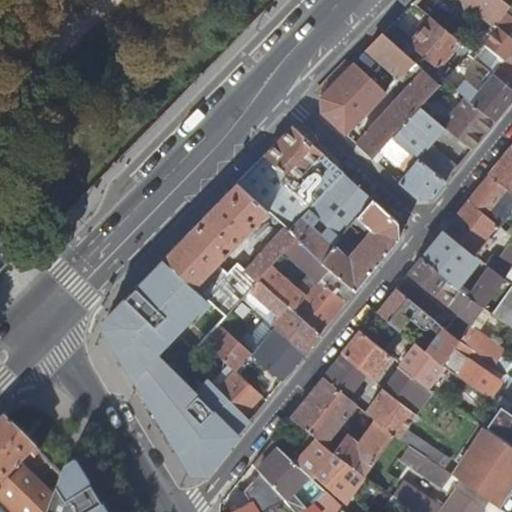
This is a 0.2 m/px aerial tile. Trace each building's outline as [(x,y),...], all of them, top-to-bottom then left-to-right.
[(462,0),(492,25),(495,27),(506,14),(510,9),(500,0),(462,0)] [(495,27),(511,40),(511,18),(506,14),(495,27)] [(437,70),(461,43),(431,19),(408,46),(437,70)] [(511,91),(511,40),(495,27),(492,25),(471,51),(472,52),(468,55),(494,76),(501,82),(511,91)] [(439,87),(384,35),(368,52),(399,80),(410,68),(414,72),(419,76),(396,102),(389,96),(386,99),(393,106),(357,144),(374,159),(393,138),(415,113),(420,107),(439,87)] [(343,78),(342,77),(321,98),(322,113),(346,134),(387,93),(356,65),(343,78)] [(410,68),(399,80),(404,84),(414,72),(410,68)] [(494,121),(511,99),(511,91),(501,82),(494,76),(479,93),(463,80),(455,89),(467,99),(494,121)] [(472,149),(494,121),(467,99),(456,112),(444,127),(466,145),(472,149)] [(447,180),(456,168),(452,164),(466,145),(444,127),(439,123),(420,107),(415,113),(393,138),(447,180)] [(444,127),(456,112),(451,109),(439,123),(444,127)] [(314,205),(345,174),(293,127),(265,156),(285,175),(295,184),(294,185),(314,205)] [(431,198),(447,180),(393,138),(374,159),(378,163),(384,156),(407,174),(399,183),(418,200),(431,198)] [(511,148),(489,176),(511,193),(511,148)] [(285,175),(265,156),(238,183),(258,202),(285,175)] [(358,217),(372,200),(345,174),(314,205),(288,230),(287,231),(296,239),(322,261),(334,247),(358,217)] [(288,230),(314,205),(294,185),(295,184),(285,175),(258,202),(269,212),(285,228),(288,230)] [(511,193),(489,176),(468,202),(497,226),(510,211),(511,212),(511,193)] [(287,231),(288,230),(285,228),(245,271),(237,264),(228,274),(217,265),(269,212),(258,202),(238,183),(163,259),(208,300),(226,316),(242,299),(250,291),(259,280),(271,268),(284,253),(296,239),(287,231)] [(398,223),(372,200),(358,217),(376,234),(352,263),(334,247),(322,261),(329,268),(356,291),(399,238),(398,223)] [(468,202),(444,230),(468,250),(473,254),(497,226),(468,202)] [(506,233),(502,229),(497,235),(501,238),(506,233)] [(444,230),(422,257),(454,284),(476,256),(473,254),(468,250),(444,230)] [(317,283),(329,268),(322,261),(296,239),(284,253),(317,283)] [(485,264),(504,279),(511,268),(511,248),(501,264),(490,256),(485,264)] [(422,257),(409,273),(448,306),(461,290),(456,287),(454,284),(422,257)] [(157,356),(208,300),(163,259),(132,291),(105,322),(105,332),(190,473),(205,475),(251,419),(245,413),(244,414),(213,382),(211,380),(198,394),(157,356)] [(467,296),(483,309),(504,279),(485,264),(481,269),(485,272),(467,296)] [(259,280),(278,296),(288,284),(271,268),(259,280)] [(321,334),(356,291),(329,268),(317,283),(303,299),(288,284),(278,296),(321,334)] [(405,279),(396,289),(418,308),(427,315),(434,321),(443,312),(405,279)] [(511,284),(504,279),(483,309),(510,328),(511,328),(511,284)] [(304,354),(321,334),(278,296),(259,280),(250,291),(279,316),(271,325),(273,327),(304,354)] [(396,289),(378,312),(400,331),(418,308),(396,289)] [(446,331),(460,342),(473,351),(482,338),(469,329),(483,309),(467,296),(461,290),(448,306),(458,315),(446,331)] [(264,318),(271,325),(279,316),(250,291),(242,299),(264,318)] [(283,381),(304,354),(273,327),(271,325),(264,318),(241,345),(251,353),(283,381)] [(235,371),(251,353),(241,345),(219,325),(203,343),(228,365),(235,371)] [(423,337),(417,345),(442,367),(460,342),(446,331),(442,328),(431,344),(423,337)] [(362,332),(324,378),(355,404),(365,390),(358,384),(366,374),(373,379),(392,357),(362,332)] [(460,342),(442,367),(449,371),(490,400),(497,390),(501,384),(468,360),(473,352),(473,351),(460,342)] [(417,345),(401,365),(428,388),(442,367),(417,345)] [(245,413),(261,396),(235,371),(228,365),(213,382),(244,414),(245,413)] [(365,412),(376,421),(394,436),(398,439),(404,430),(434,392),(428,388),(401,365),(387,384),(379,378),(376,382),(383,388),(365,412)] [(324,378),(292,417),(310,432),(316,438),(324,444),(356,405),(355,404),(324,378)] [(511,400),(497,390),(490,400),(507,412),(511,415),(511,400)] [(511,415),(507,412),(492,432),(511,446),(511,415)] [(0,498),(13,511),(47,511),(53,496),(21,465),(31,455),(34,458),(40,453),(6,419),(0,425),(0,498)] [(335,453),(364,478),(384,449),(394,436),(376,421),(356,446),(345,438),(333,452),(335,453)] [(456,479),(498,508),(511,488),(511,478),(506,475),(511,466),(511,446),(492,432),(487,429),(456,479)] [(310,432),(289,457),(296,463),(316,438),(310,432)] [(394,436),(384,449),(396,457),(405,444),(398,439),(394,436)] [(316,438),(296,463),(305,472),(312,478),(315,475),(335,453),(333,452),(324,444),(316,438)] [(272,441),(252,465),(257,470),(277,446),(272,441)] [(405,444),(396,457),(443,490),(452,476),(405,444)] [(277,446),(257,470),(277,492),(282,498),(305,472),(296,463),(289,457),(277,446)] [(342,509),(346,511),(360,511),(364,507),(354,500),(356,497),(352,495),(364,478),(335,453),(315,475),(339,495),(335,500),(344,507),(342,509)] [(108,511),(76,456),(61,465),(62,474),(53,496),(47,511),(108,511)] [(340,511),(342,509),(344,507),(335,500),(314,480),(312,478),(305,472),(282,498),(286,503),(294,511),(340,511)] [(364,478),(352,495),(356,497),(368,480),(364,478)] [(402,504),(414,511),(484,511),(455,491),(440,511),(434,511),(416,498),(412,503),(406,499),(402,504)] [(232,511),(258,511),(252,501),(232,511)] [(294,511),(286,503),(270,511),(294,511)]
